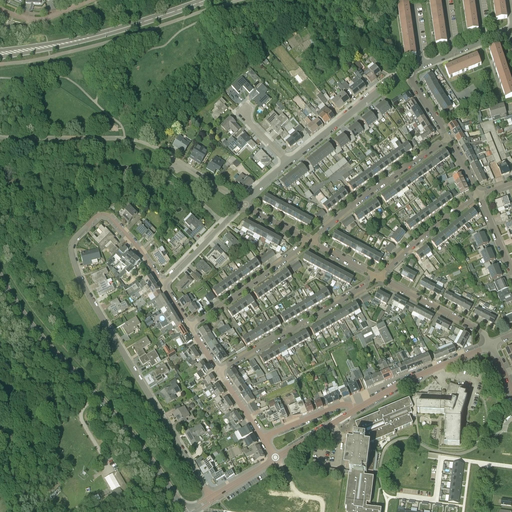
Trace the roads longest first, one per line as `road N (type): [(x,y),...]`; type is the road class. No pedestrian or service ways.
road 1 (residential): [(212,498),(71,255),(74,238),(103,214),(162,284)]
road 2 (tertiary): [(184,511),(130,433),(33,327),(0,277)]
road 3 (unclassified): [(223,223),(189,194),(136,169),(31,163),(0,149)]
road 4 (secondary): [(0,53),(90,37),(206,0)]
road 5 (residential): [(378,277),(218,371)]
road 6 (residential): [(309,240),(447,137)]
road 7 (residential): [(288,163),(408,71)]
road 8 (residential): [(309,240),(189,326)]
road 9 (residential): [(356,409),(487,345)]
road 10 (residential): [(487,345),(477,329),(378,277)]
road 11 (residential): [(378,277),(478,194)]
